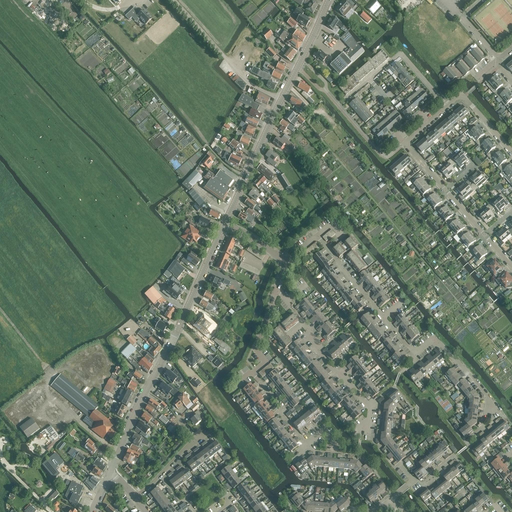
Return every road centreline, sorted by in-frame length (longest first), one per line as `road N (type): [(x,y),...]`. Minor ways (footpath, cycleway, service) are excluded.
road 1 (tertiary): [(109,470),(226,224)]
road 2 (residential): [(486,396),(434,338),(414,355),(382,318)]
road 3 (unclassified): [(281,100),(247,82),(173,0)]
road 4 (tertiary): [(226,224),(281,100)]
